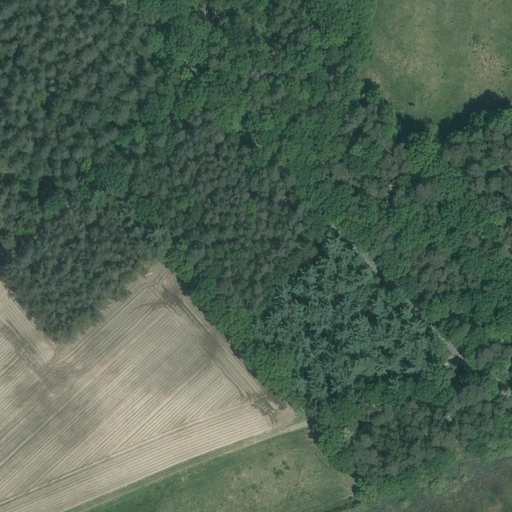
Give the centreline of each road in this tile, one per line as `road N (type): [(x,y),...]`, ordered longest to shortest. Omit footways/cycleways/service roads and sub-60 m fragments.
road 1 (tertiary): [(511,398),(199,83)]
road 2 (track): [(355,395),(319,425),(251,444),(96,511)]
road 3 (unclassified): [(0,271),(199,83)]
road 4 (track): [(355,395),(511,335)]
